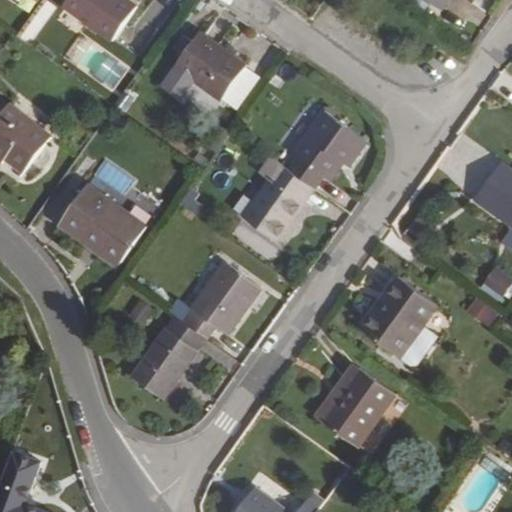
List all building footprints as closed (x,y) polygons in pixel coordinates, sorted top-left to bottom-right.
[(115,42),(140,8),(128,0),(71,0),(66,7),(115,42)] [(431,0),(443,8),(448,0),(431,0)] [(223,100),(247,68),(202,34),(194,44),(187,38),(178,49),(186,55),(161,88),(184,105),(200,84),(223,100)] [(28,170),(54,134),(10,103),(0,116),(0,159),(6,163),(10,157),(28,170)] [(295,158),(300,161),(291,173),(315,190),(324,176),(331,181),(344,164),(351,169),(369,143),(327,114),(295,158)] [(245,218),(278,241),(315,190),(291,173),(282,167),(245,218)] [(511,186),(496,175),(478,199),(511,222),(511,186)] [(120,267),(148,227),(89,186),(61,226),(120,267)] [(511,251),(511,224),(500,242),(511,251)] [(266,288),(231,264),(189,324),(212,340),(215,342),(223,330),(233,336),(266,288)] [(511,281),(497,270),(485,285),(502,298),(511,284),(511,281)] [(398,358),(437,307),(398,278),(359,328),(398,358)] [(502,298),(485,285),(482,289),(499,302),(502,298)] [(497,313),(476,298),(466,311),(488,327),(497,313)] [(212,340),(189,324),(181,318),(138,381),(168,402),(212,340)] [(313,415),(321,421),(359,368),(352,363),(313,415)] [(358,447),(396,395),(359,368),(321,421),(358,447)] [(511,447),(503,441),(499,446),(509,453),(511,449),(511,447)] [(12,454),(0,484),(0,511),(35,511),(24,508),(41,466),(12,454)] [(284,511),(253,489),(236,511),(284,511)]
